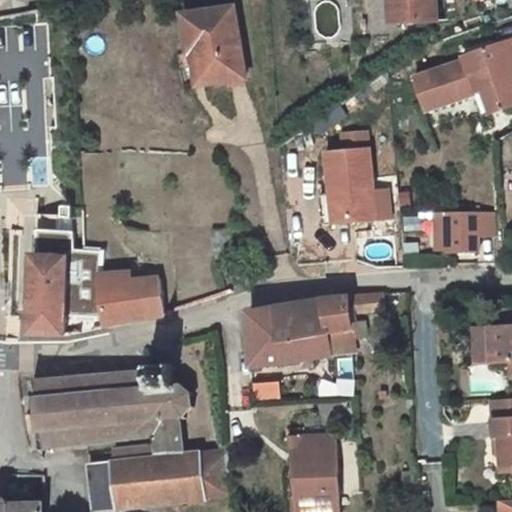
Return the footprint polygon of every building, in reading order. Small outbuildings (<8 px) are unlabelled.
[(388,0),(390,21),(441,19),(440,0),(388,0)] [(208,87),(247,78),(232,7),(182,18),(190,56),(196,55),(201,55),(208,87)] [(484,95),(501,91),(508,113),(511,111),(511,45),(472,56),(473,63),(421,76),(430,110),(484,95)] [(196,55),(188,84),(208,87),(201,55),(196,55)] [(484,95),(491,113),(508,113),(501,91),(484,95)] [(344,151),(325,151),(327,194),(318,194),(318,227),(329,227),(372,225),(369,150),(368,132),(343,133),(344,151)] [(67,203),(56,203),(56,214),(66,214),(67,203)] [(447,216),(448,256),(478,255),(477,215),(447,216)] [(245,217),(224,218),(225,236),(246,236),(245,217)] [(62,246),(72,246),(68,228),(33,228),(33,245),(62,246)] [(30,312),(30,330),(64,331),(64,312),(62,246),(33,245),(32,254),(30,254),(30,277),(23,277),(23,312),(30,312)] [(62,246),(64,312),(101,313),(96,303),(95,248),(78,247),(72,246),(62,246)] [(96,303),(101,313),(104,325),(160,315),(155,278),(129,280),(127,272),(104,274),(103,249),(95,248),(96,303)] [(330,322),(330,329),(349,327),(350,338),(365,337),(364,321),(358,322),(357,308),(372,306),(382,293),(321,298),(323,322),(330,322)] [(382,306),(382,293),(372,306),(382,306)] [(323,322),(321,298),(278,303),(281,333),(330,329),(330,322),(323,322)] [(247,362),(350,348),(350,338),(349,327),(330,329),(281,333),(278,303),(243,311),(247,362)] [(487,305),(468,306),(469,319),(488,318),(487,305)] [(511,323),(485,324),(487,359),(508,360),(509,377),(511,376),(511,323)] [(487,359),(485,324),(471,324),(473,359),(487,359)] [(35,368),(20,369),(20,372),(27,450),(42,449),(154,440),(155,454),(184,454),(181,427),(190,411),(188,391),(176,381),(176,365),(36,378),(35,368)] [(489,420),(511,418),(511,400),(487,402),(489,420)] [(511,418),(489,420),(491,438),(498,437),(500,452),(501,471),(511,469),(511,418)] [(498,437),(491,438),(492,453),(500,452),(498,437)] [(342,511),(338,440),(295,441),(296,465),(288,466),(290,500),(297,499),(298,511),(342,511)] [(113,454),(114,465),(155,463),(155,452),(113,454)] [(198,459),(155,463),(114,465),(93,466),(97,510),(235,497),(234,466),(228,466),(228,454),(198,454),(198,459)] [(0,511),(45,511),(46,503),(11,502),(10,495),(0,494),(0,511)]
